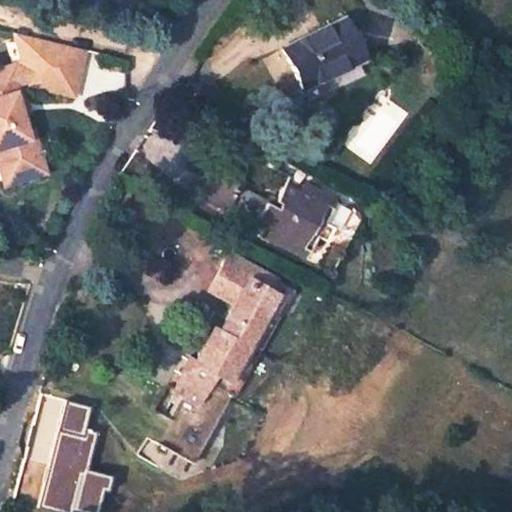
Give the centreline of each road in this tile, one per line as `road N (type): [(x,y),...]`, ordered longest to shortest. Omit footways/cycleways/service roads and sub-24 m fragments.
road 1 (residential): [(219,0),(87,201),(61,280)]
road 2 (residential): [(61,280),(11,428)]
